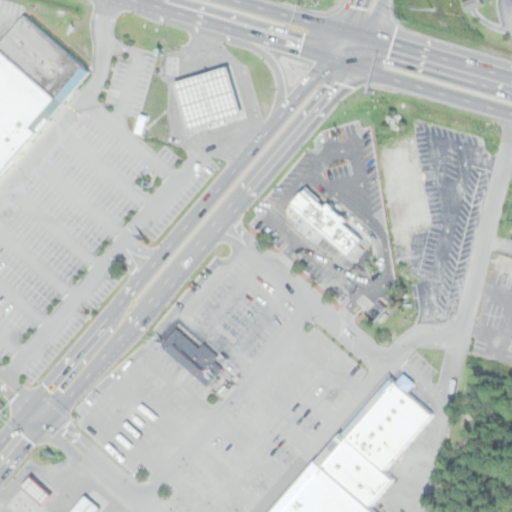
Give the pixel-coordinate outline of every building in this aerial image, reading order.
[(467,0),(480,0),(483,6),(467,13),(463,2),(467,0)] [(0,40),(24,14),(91,71),(62,102),(0,48),(0,40)] [(0,48),(62,102),(0,174),(0,48)] [(175,82),(189,129),(243,114),(229,66),(175,82)] [(424,228),(413,142),(376,147),(389,240),(407,237),(406,230),(424,228)] [(366,242),(350,260),(289,208),(307,188),(324,202),(326,200),(349,220),(346,224),(366,242)] [(176,329),(200,349),(204,345),(216,356),(213,359),(224,369),(208,388),(161,347),(176,329)] [(405,375),(415,384),(407,395),(431,417),(384,472),(393,480),(367,510),(369,511),(273,511),(389,377),(397,384),(405,375)] [(31,477),(53,496),(44,506),(22,487),(31,477)] [(69,511),(85,495),(101,509),(98,511),(69,511)]
